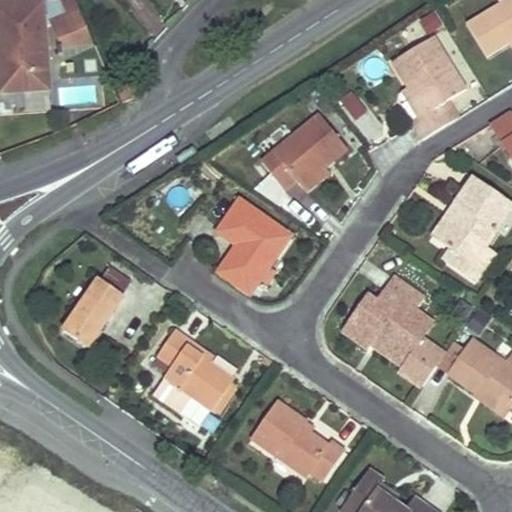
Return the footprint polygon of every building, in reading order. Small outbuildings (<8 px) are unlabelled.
[(511,0),(509,0),(465,26),(484,59),(508,45),(511,42),(511,0)] [(96,46),(91,35),(62,47),(96,46)] [(465,92),(433,38),(392,65),(407,90),(423,116),(416,120),(411,124),(420,142),(448,125),(439,110),(465,92)] [(21,89),(22,113),(51,111),(49,88),(21,89)] [(407,90),(400,94),(416,120),(423,116),(407,90)] [(511,119),(510,116),(491,127),(511,160),(511,119)] [(347,152),(318,118),(260,165),(283,195),(295,184),(299,189),(323,171),(347,152)] [(323,171),(299,189),(305,195),(328,177),(323,171)] [(511,210),(511,207),(472,179),(454,205),(461,210),(437,244),(447,251),(471,267),(485,248),(511,210)] [(289,240),(239,203),(217,234),(238,251),(249,259),(242,272),(245,274),(234,288),(250,298),(259,284),(263,286),(272,273),(268,271),(289,240)] [(461,210),(454,205),(431,239),(437,244),(461,210)] [(495,257),(485,248),(471,267),(447,251),(441,262),(475,286),(495,257)] [(249,259),(238,251),(219,279),(234,288),(245,274),(242,272),(249,259)] [(125,294),(101,277),(64,329),(89,347),(125,294)] [(395,280),(385,293),(375,307),(368,300),(343,332),(369,351),(371,349),(376,340),(408,363),(423,342),(416,336),(413,318),(417,311),(424,302),(395,280)] [(423,342),(435,325),(417,311),(413,318),(416,336),(423,342)] [(194,341),(178,329),(161,355),(173,365),(165,377),(192,396),(214,412),(237,380),(213,361),(191,346),(194,341)] [(371,349),(403,370),(408,363),(376,340),(371,349)] [(216,356),(194,341),(191,346),(213,361),(216,356)] [(511,357),(506,367),(472,344),(465,354),(448,378),(475,397),(479,390),(508,411),(511,405),(511,357)] [(465,354),(453,345),(436,370),(448,378),(465,354)] [(181,413),(192,396),(165,377),(154,393),(181,413)] [(473,400),(502,421),(508,411),(479,390),(475,397),(473,400)] [(331,443),(328,448),(311,437),(301,430),(306,423),(276,403),(251,440),(321,487),(345,452),(331,443)] [(311,437),(316,429),(306,423),(301,430),(311,437)] [(383,481),(368,471),(340,511),(434,511),(413,498),(405,511),(394,504),(376,492),(379,486),(383,481)] [(398,498),(379,486),(376,492),(394,504),(398,498)]
